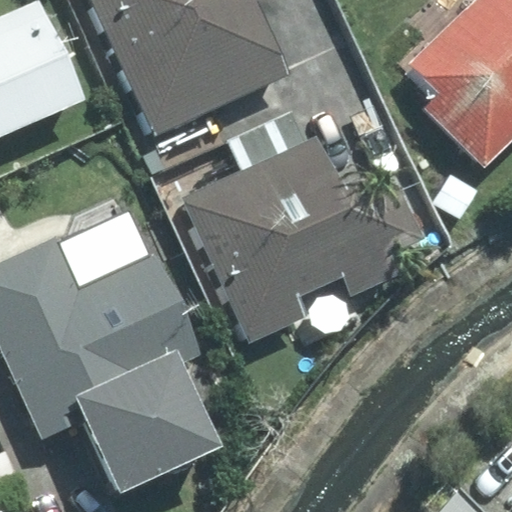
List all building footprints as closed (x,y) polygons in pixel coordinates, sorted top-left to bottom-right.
[(261,3),(259,0),(58,0),(140,168),(272,104),(230,18),(261,3)] [(511,0),(466,0),(401,62),(423,84),(414,114),(471,172),(511,131),(511,0)] [(0,145),(62,119),(18,16),(0,23),(0,145)] [(293,164),(173,224),(236,350),(410,264),(381,205),(327,232),(293,164)] [(38,251),(0,268),(0,388),(30,456),(67,439),(98,511),(108,511),(200,472),(159,378),(188,366),(144,268),(62,304),(38,251)] [(444,511),(428,498),(416,511),(444,511)]
